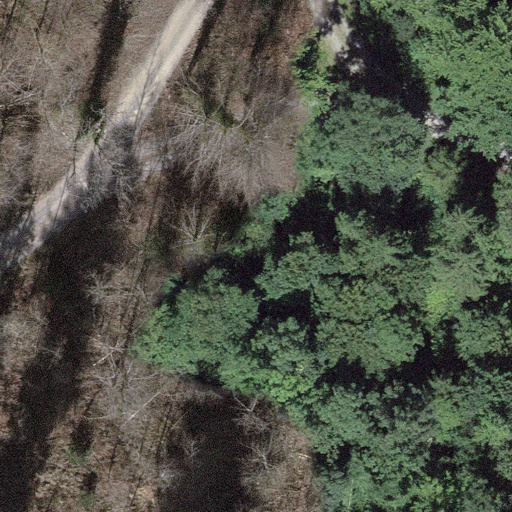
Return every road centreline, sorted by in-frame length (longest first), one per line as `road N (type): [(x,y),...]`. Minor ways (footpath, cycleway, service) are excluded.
road 1 (track): [(70,201),(206,137),(378,100)]
road 2 (track): [(197,0),(70,201),(0,250)]
road 3 (track): [(511,143),(378,100),(325,0)]
